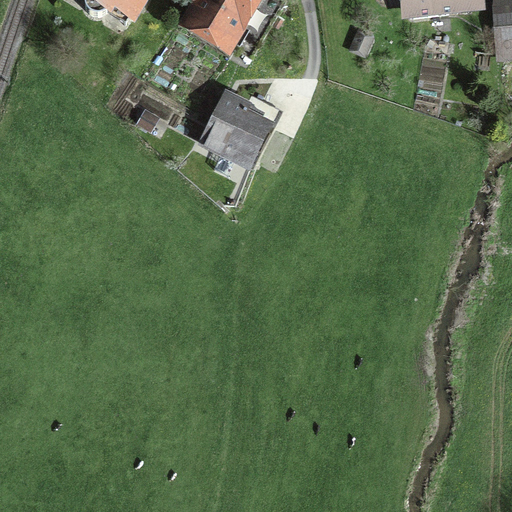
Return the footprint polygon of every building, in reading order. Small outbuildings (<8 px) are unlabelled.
[(106,14),(108,12),(111,6),(133,19),(144,0),(86,0),(85,1),(85,3),(85,6),(85,8),(85,10),(86,12),(87,13),(89,15),(91,16),(93,17),(95,18),(97,18),(99,18),(101,18),(103,17),(105,16),(106,14)] [(199,0),(187,22),(231,48),(259,0),(199,0)] [(411,0),(413,19),(448,16),(448,14),(471,12),(470,0),(411,0)] [(511,1),(495,3),(498,38),(511,37),(511,1)] [(225,149),(251,162),(252,161),(269,126),(224,103),(202,145),(221,155),(225,149)]
